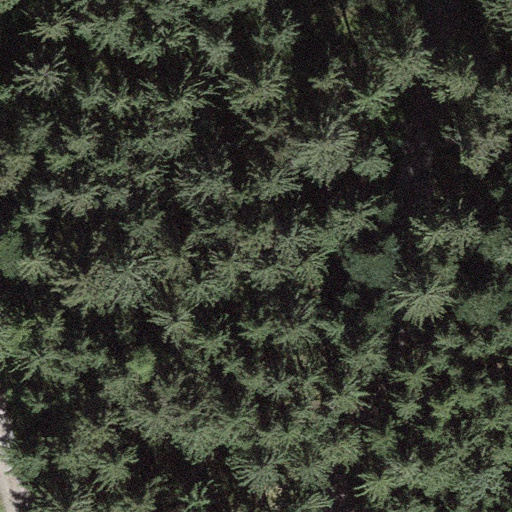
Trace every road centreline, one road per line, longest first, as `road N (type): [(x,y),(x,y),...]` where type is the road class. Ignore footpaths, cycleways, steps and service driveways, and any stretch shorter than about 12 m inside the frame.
road 1 (track): [(455,0),(384,367),(336,511)]
road 2 (track): [(38,511),(0,390)]
